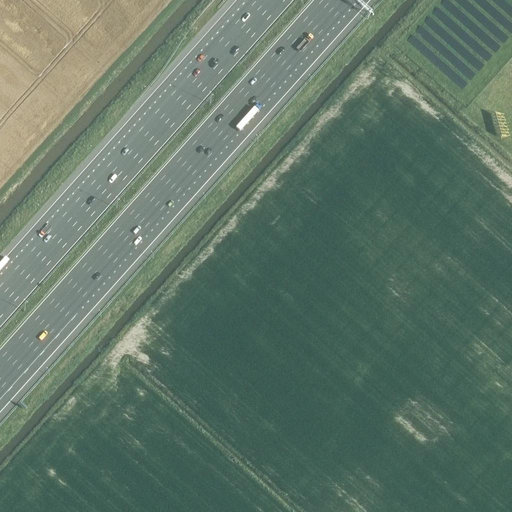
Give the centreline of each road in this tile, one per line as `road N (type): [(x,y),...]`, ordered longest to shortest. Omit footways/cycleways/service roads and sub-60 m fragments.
road 1 (motorway): [(0,373),(335,0)]
road 2 (motorway): [(271,0),(0,302)]
